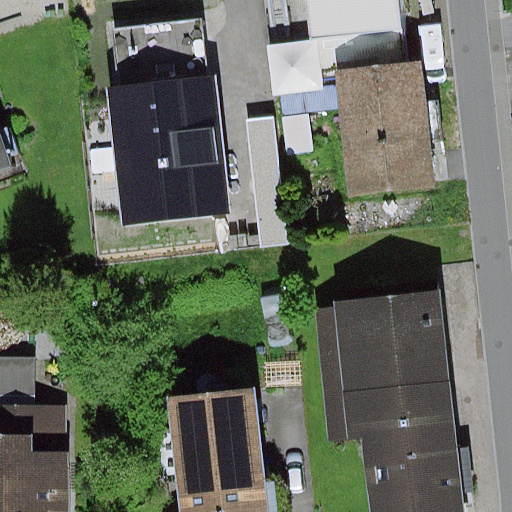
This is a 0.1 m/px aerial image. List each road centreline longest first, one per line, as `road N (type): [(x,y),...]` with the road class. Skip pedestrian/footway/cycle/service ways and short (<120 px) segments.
road 1 (residential): [(502,329),(470,36)]
road 2 (residential): [(511,455),(502,329)]
